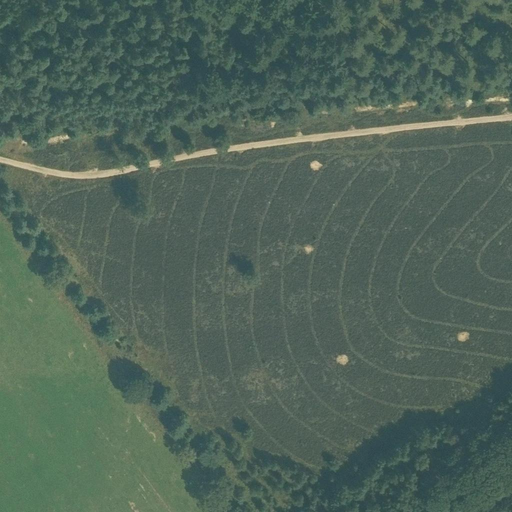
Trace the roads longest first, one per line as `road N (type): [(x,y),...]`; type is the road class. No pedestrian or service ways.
road 1 (track): [(511,117),(296,140),(83,177),(0,162)]
road 2 (track): [(398,511),(511,428)]
